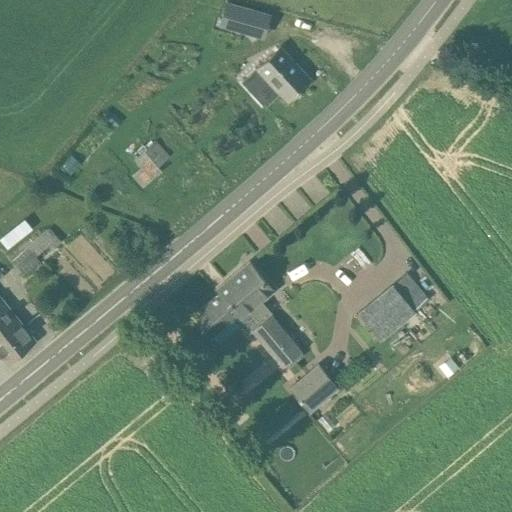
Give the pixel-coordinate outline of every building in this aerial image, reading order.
[(244,22),(266,28),(270,14),(227,2),(220,26),(242,31),(244,22)] [(280,46),(257,67),(267,79),(252,92),(265,106),(280,92),(288,101),(312,79),(280,46)] [(167,158),(153,143),(135,160),(153,179),(162,170),(158,166),(167,158)] [(0,231),(0,240),(4,247),(31,228),(23,216),(0,231)] [(59,237),(49,227),(39,237),(48,247),(59,237)] [(8,258),(11,262),(12,261),(22,273),(39,258),(28,246),(35,239),(32,236),(8,258)] [(249,261),(226,281),(237,294),(235,295),(260,323),(272,313),(261,301),(275,289),(249,261)] [(237,294),(226,281),(218,288),(220,290),(192,315),(211,336),(234,317),(249,334),(251,332),(282,367),(303,349),(272,313),(260,323),(235,295),(237,294)] [(418,314),(395,286),(360,315),(382,343),(418,314)] [(0,356),(6,363),(35,339),(0,295),(0,356)] [(320,332),(339,337),(344,316),(324,312),(320,332)] [(457,367),(449,358),(438,367),(446,376),(457,367)] [(290,390),(311,414),(340,390),(319,365),(290,390)]
